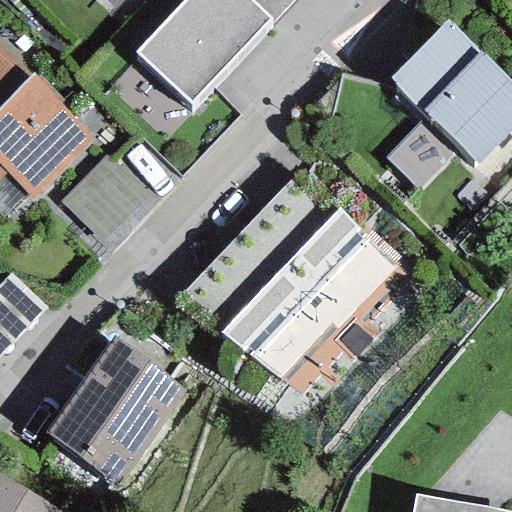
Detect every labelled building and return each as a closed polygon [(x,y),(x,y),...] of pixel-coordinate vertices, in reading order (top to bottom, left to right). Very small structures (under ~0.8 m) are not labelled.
[(105,0),(115,9),(123,0),(105,0)] [(183,0),(133,53),(190,104),(271,19),(251,0),(183,0)] [(251,0),(271,19),(272,21),(292,0),(251,0)] [(511,128),(511,84),(447,21),(387,78),(425,115),(457,146),(477,165),(511,128)] [(0,177),(4,173),(32,200),(93,138),(33,80),(28,84),(0,56),(0,177)] [(418,190),(457,146),(425,115),(386,158),(418,190)] [(146,197),(104,156),(59,202),(100,243),(146,197)] [(220,333),(278,378),(330,324),(335,329),(397,267),(337,209),(220,333)] [(0,282),(0,355),(45,309),(9,273),(0,282)] [(44,432),(115,488),(184,391),(112,337),(44,432)] [(0,511),(64,511),(0,472),(0,511)] [(511,511),(415,495),(412,511),(511,511)]
